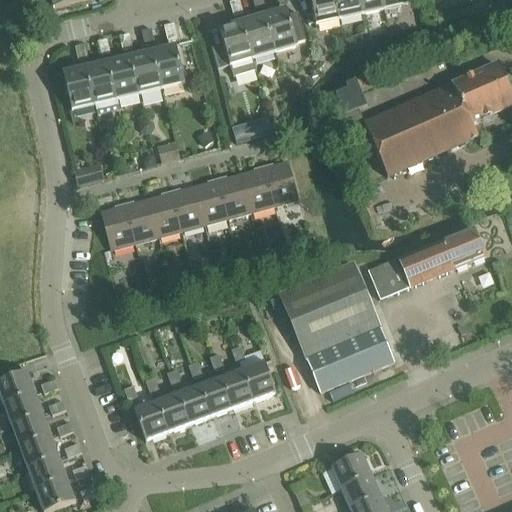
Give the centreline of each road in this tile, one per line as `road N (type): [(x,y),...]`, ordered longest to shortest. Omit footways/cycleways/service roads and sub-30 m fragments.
road 1 (residential): [(138,488),(111,479),(53,317),(57,178),(32,65),(43,40),(132,18)]
road 2 (residential): [(138,488),(269,466),(383,417)]
road 3 (residential): [(383,417),(511,360)]
